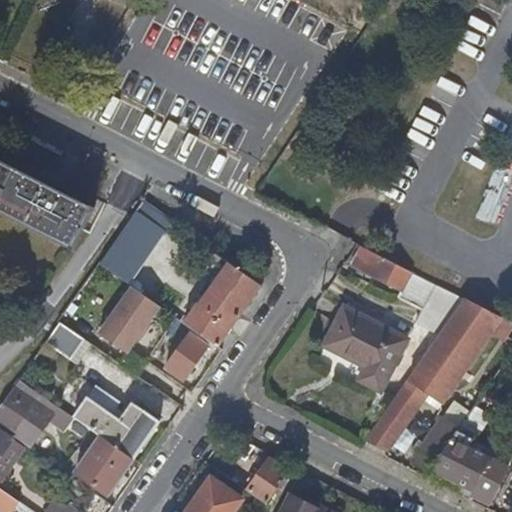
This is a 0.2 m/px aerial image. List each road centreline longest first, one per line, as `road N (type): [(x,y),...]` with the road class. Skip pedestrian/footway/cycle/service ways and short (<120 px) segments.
road 1 (residential): [(0,87),(306,246),(310,264)]
road 2 (residential): [(218,398),(434,511)]
road 3 (unknown): [(112,270),(83,309),(80,333),(218,398)]
road 4 (residential): [(218,398),(310,264)]
road 5 (residential): [(140,511),(218,398)]
